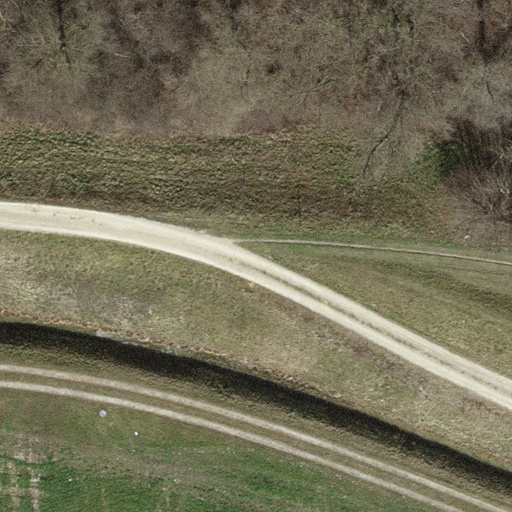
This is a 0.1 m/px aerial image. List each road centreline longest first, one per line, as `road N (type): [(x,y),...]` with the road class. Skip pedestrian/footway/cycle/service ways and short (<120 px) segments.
road 1 (track): [(0,372),(56,378),(290,446),(461,511)]
road 2 (track): [(176,237),(511,388)]
road 3 (track): [(0,213),(176,237)]
